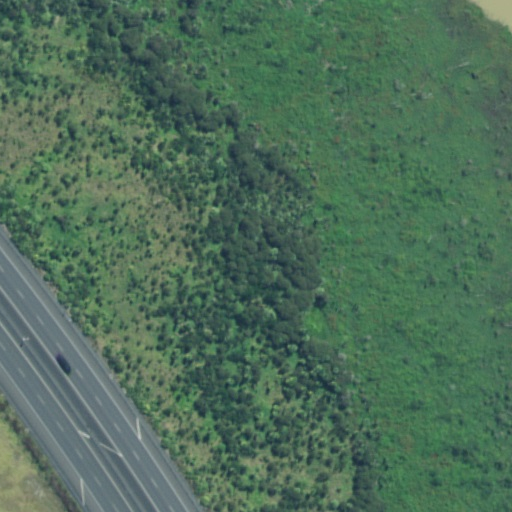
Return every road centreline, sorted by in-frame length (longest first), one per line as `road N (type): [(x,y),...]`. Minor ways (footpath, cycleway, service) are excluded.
road 1 (motorway): [(0,268),(171,511)]
road 2 (motorway): [(118,511),(0,342)]
